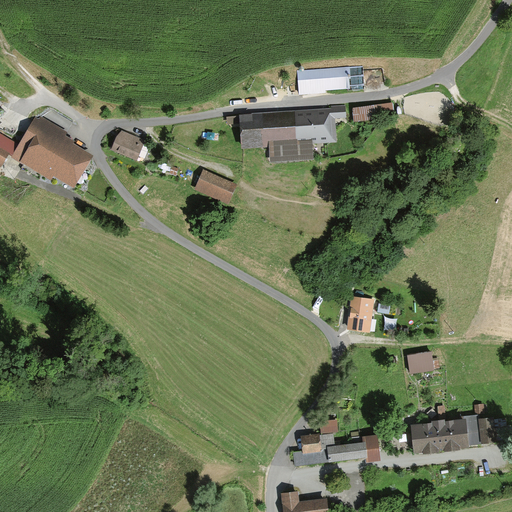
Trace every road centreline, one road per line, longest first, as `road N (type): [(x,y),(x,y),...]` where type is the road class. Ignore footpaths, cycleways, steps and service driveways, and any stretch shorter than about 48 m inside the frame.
road 1 (residential): [(271,511),(280,453),(324,390),(335,359),(329,334),(158,228),(100,163),(98,132),(423,84),(475,45),(506,0)]
road 2 (unknown): [(273,470),(508,450)]
